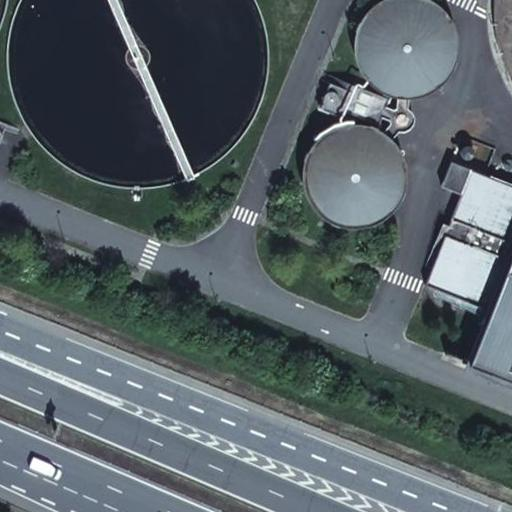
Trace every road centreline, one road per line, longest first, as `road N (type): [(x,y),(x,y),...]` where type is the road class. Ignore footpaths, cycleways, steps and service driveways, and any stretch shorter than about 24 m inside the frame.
road 1 (motorway): [(454,511),(0,331)]
road 2 (motorway): [(324,511),(0,373)]
road 3 (motorway): [(0,449),(148,511)]
